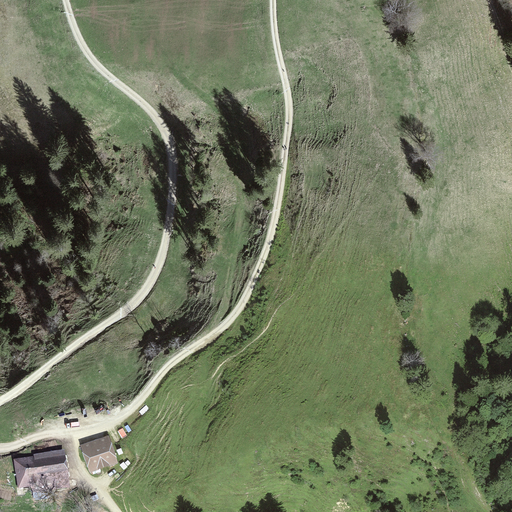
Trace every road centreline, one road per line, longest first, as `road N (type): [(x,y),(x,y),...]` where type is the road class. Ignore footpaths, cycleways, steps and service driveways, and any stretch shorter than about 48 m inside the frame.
road 1 (track): [(272,0),(289,115),(263,257),(241,305),(115,420),(0,448)]
road 2 (track): [(0,401),(136,303),(161,260),(168,224),(168,137),(94,62),(66,0)]
